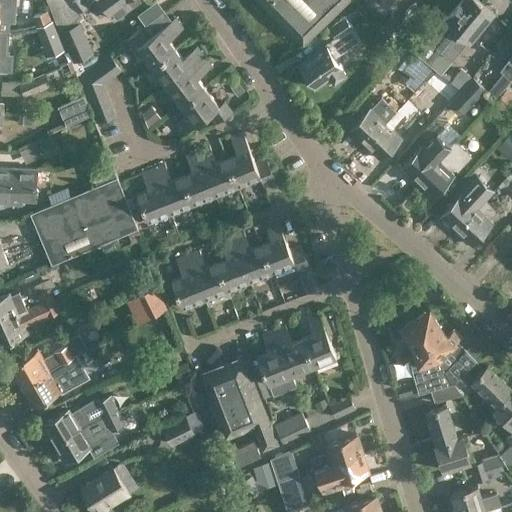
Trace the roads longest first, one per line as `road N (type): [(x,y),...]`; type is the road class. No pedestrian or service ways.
road 1 (residential): [(511,338),(321,172)]
road 2 (residential): [(421,511),(350,285)]
road 3 (residential): [(119,88),(139,148),(180,143),(273,103)]
road 4 (residential): [(204,341),(350,285)]
road 5 (residential): [(273,103),(207,0)]
